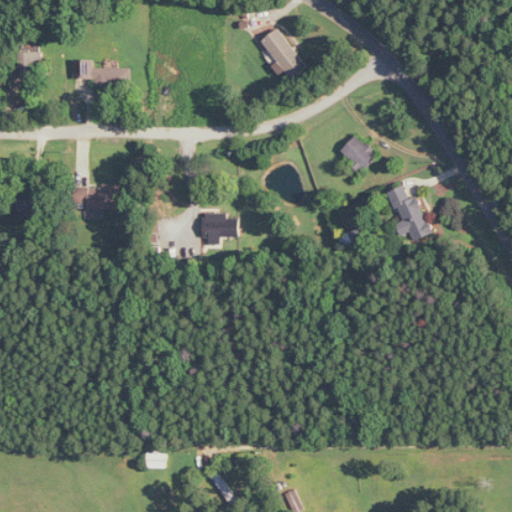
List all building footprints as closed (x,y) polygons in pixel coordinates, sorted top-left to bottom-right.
[(45,52),(23,52),(23,75),(45,75),(45,52)] [(135,68),(98,67),(98,59),(78,59),(78,79),(100,80),(100,86),(134,87),(135,68)] [(344,151),(366,172),(382,155),(359,135),(344,151)] [(124,184),(106,183),(106,188),(79,188),(79,204),(88,204),(88,209),(123,210),(124,184)] [(421,196),(412,199),(407,186),(392,192),(403,222),(399,224),(404,235),(413,232),(417,241),(436,233),(421,196)] [(23,213),(42,212),(42,200),(22,201),(23,213)] [(243,218),(232,218),(232,213),(207,213),(206,241),(225,242),(225,238),(242,238),(243,218)] [(150,467),(169,468),(169,453),(151,453),(150,467)]
